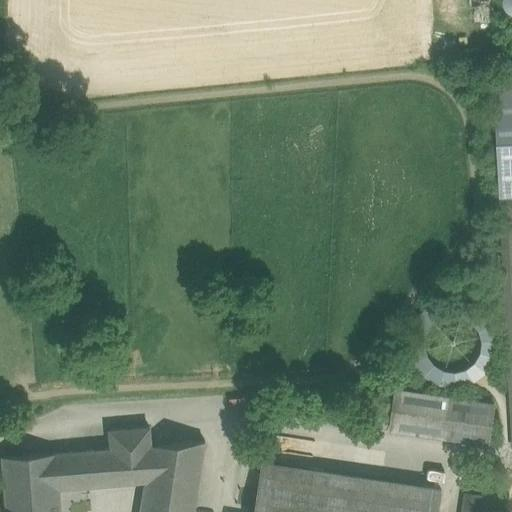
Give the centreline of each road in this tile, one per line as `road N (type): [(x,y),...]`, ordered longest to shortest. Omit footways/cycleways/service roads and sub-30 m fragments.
road 1 (track): [(219,511),(241,381),(343,372),(479,213),(471,109),(409,66),(58,104),(0,128)]
road 2 (track): [(83,394),(241,381)]
